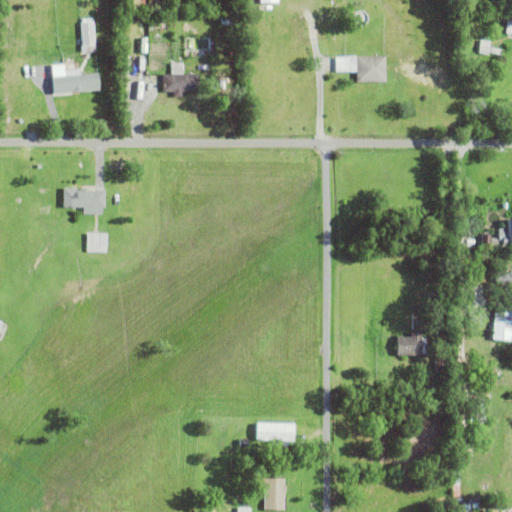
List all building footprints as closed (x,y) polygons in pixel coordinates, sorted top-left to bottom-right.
[(93,22),(94,52),(81,52),(81,44),(75,44),(75,33),(80,32),(80,23),(85,22),(85,19),(90,19),(90,22),(93,22)] [(475,53),(476,47),(478,47),(479,40),(489,41),(488,55),(475,53)] [(355,82),(355,72),(335,72),(335,57),(348,57),(348,56),(385,56),(385,82),(355,82)] [(197,74),(197,92),(181,92),(181,97),(173,97),(173,92),(162,92),(162,75),(170,75),(170,63),(183,63),(183,74),(197,74)] [(97,73),(99,90),(53,94),(51,78),(64,76),(64,70),(78,69),(79,75),(97,73)] [(31,72),(33,72),(33,71),(41,71),(41,83),(31,83),(31,72)] [(81,191),(81,189),(87,188),(87,191),(104,191),(104,208),(102,208),(102,215),(82,215),(82,208),(63,208),(62,188),(75,188),(75,191),(81,191)] [(511,244),(502,244),(502,241),(498,241),(498,228),(507,229),(507,219),(511,219),(511,244)] [(86,252),(87,233),(107,234),(106,253),(86,252)] [(480,243),(480,235),(489,235),(489,243),(480,243)] [(501,276),(511,274),(511,285),(502,287),(501,276)] [(492,340),(494,304),(511,304),(511,317),(510,341),(492,340)] [(421,357),(396,356),(396,337),(410,337),(411,332),(421,333),(421,338),(426,338),(426,355),(421,355),(421,357)] [(434,354),(453,354),(453,374),(434,374),(434,354)] [(475,399),(483,399),(484,440),(476,440),(475,399)] [(288,442),(287,447),(270,447),(270,441),(255,441),(256,424),(294,425),(293,442),(288,442)] [(432,461),(449,460),(449,468),(432,469),(432,461)] [(284,511),(264,511),(264,493),(257,493),(257,479),(284,479),(284,487),(286,487),(286,494),(284,494),(284,511)]
